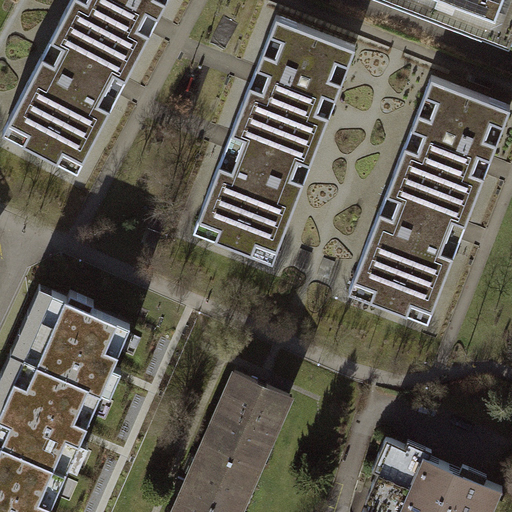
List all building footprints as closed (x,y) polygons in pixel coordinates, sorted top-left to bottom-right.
[(70,0),(67,7),(141,46),(165,0),(70,0)] [(511,0),(391,0),(505,44),(511,24),(511,0)] [(141,46),(67,7),(4,128),(78,167),(141,46)] [(274,13),(242,99),(322,129),(355,43),(274,13)] [(432,74),(398,158),(477,189),(510,105),(432,74)] [(274,257),(322,129),(242,99),(194,227),(274,257)] [(426,315),(477,189),(398,158),(348,285),(426,315)] [(51,292),(23,356),(96,389),(106,393),(116,369),(107,365),(125,323),(87,307),(90,300),(67,291),(64,298),(51,292)] [(74,439),(96,389),(23,356),(0,409),(0,438),(64,467),(73,471),(85,444),(74,439)] [(234,369),(206,434),(261,458),(289,393),(234,369)] [(171,511),(237,511),(261,458),(206,434),(171,511)] [(490,511),(503,485),(484,477),(487,470),(463,460),(460,466),(429,453),(432,446),(408,436),(405,442),(386,434),(372,466),(378,468),(366,497),(371,499),(367,508),(364,507),(362,511),(490,511)] [(43,511),(64,467),(0,438),(0,511),(43,511)]
